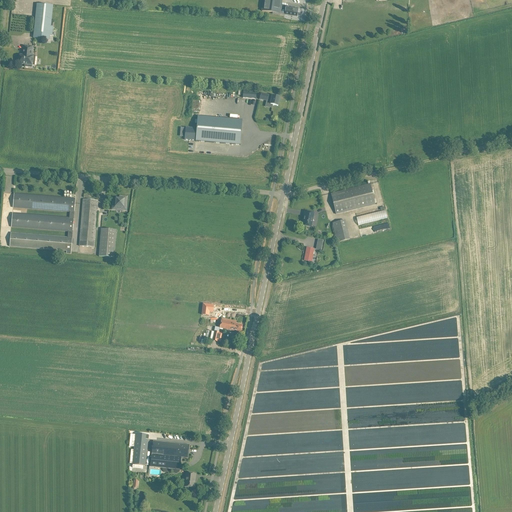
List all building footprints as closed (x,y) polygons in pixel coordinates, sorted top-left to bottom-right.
[(263,0),(262,11),(280,14),(280,10),(285,11),(284,15),(297,16),(298,9),(286,7),(281,7),(281,0),(263,0)] [(33,38),(49,40),(53,6),(37,4),(33,38)] [(32,47),(23,46),(22,55),(21,55),(21,56),(22,56),(21,58),(20,58),(19,64),(25,64),(25,67),(32,68),(32,65),(35,65),(35,57),(31,56),(32,47)] [(256,99),(256,91),(243,91),(243,98),(256,99)] [(271,105),(273,105),(278,106),(280,98),(272,96),(272,97),(268,96),(268,95),(261,94),(260,100),(267,101),(268,100),(271,101),(271,105)] [(195,141),(240,145),(242,120),(238,120),(197,116),(195,141)] [(370,184),(331,194),(336,214),(375,205),(370,184)] [(75,199),(14,194),(13,208),(70,212),(69,218),(12,213),(11,227),(68,232),(68,238),(11,233),(10,247),(71,252),(75,199)] [(112,209),(126,211),(127,197),(120,196),(119,199),(116,199),(116,202),(113,202),(112,209)] [(98,201),(83,200),(80,246),(94,247),(98,201)] [(381,211),(356,217),(358,225),(387,218),(385,210),(381,211)] [(305,216),(303,226),(311,228),(314,213),(305,212),(304,216),(305,216)] [(333,223),(337,243),(350,240),(345,220),(333,223)] [(374,226),(375,232),(390,228),(389,223),(374,226)] [(99,257),(112,258),(114,258),(117,230),(101,229),(99,257)] [(319,249),(312,251),(315,264),(322,262),(319,249)] [(213,312),(214,306),(203,304),(202,315),(209,316),(209,312),(213,312)] [(220,328),(236,332),(241,333),(242,325),(236,324),(236,321),(222,318),(220,328)] [(217,342),(221,342),(223,334),(219,332),(220,328),(215,327),(214,331),(215,331),(215,332),(212,331),(210,340),(213,340),(213,341),(217,342)] [(133,464),(146,466),(149,435),(136,433),(133,464)] [(170,471),(171,469),(172,471),(173,472),(175,473),(178,473),(179,471),(180,470),(181,457),(188,458),(189,445),(153,441),(150,467),(162,468),(163,470),(164,472),(166,473),(168,472),(170,471)] [(186,473),(185,487),(194,488),(195,474),(186,473)]
